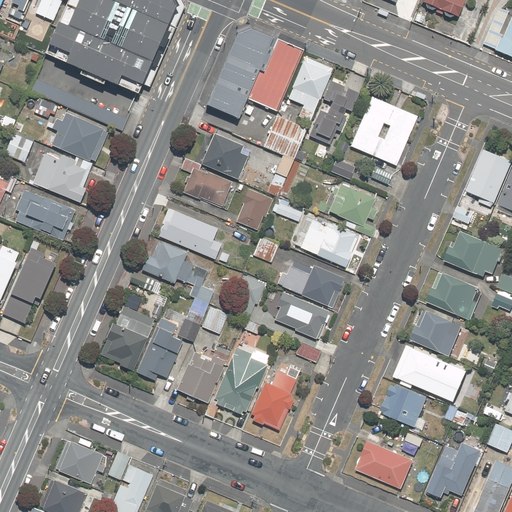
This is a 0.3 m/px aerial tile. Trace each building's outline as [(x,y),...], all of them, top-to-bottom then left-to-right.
[(0,0),(0,12),(20,23),(31,0),(0,0)] [(168,0),(65,0),(65,3),(43,52),(129,90),(168,0)] [(424,0),(423,4),(427,6),(428,10),(433,12),(436,10),(437,10),(436,13),(442,15),(443,12),(445,13),(446,17),(451,20),(455,17),(459,19),(467,1),(466,0),(424,0)] [(389,13),(380,10),(378,14),(387,18),(389,13)] [(483,45),(496,50),(501,38),(503,39),(505,36),(500,35),(509,13),(501,10),(495,18),(483,45)] [(426,16),(418,13),(415,21),(423,25),(426,16)] [(511,58),(511,17),(505,36),(503,39),(501,38),(496,50),(495,51),(511,58)] [(276,37),(243,23),(207,106),(240,120),(249,99),(276,37)] [(306,50),(276,37),(249,99),(279,112),(306,50)] [(335,70),(306,58),(288,100),(317,112),(335,70)] [(357,92),(333,82),(311,137),(335,146),(357,92)] [(421,118),(371,97),(351,143),(401,165),(421,118)] [(56,106),(38,98),(31,114),(48,122),(56,106)] [(104,132),(65,113),(60,122),(56,119),(50,130),(58,134),(52,147),(89,164),(104,132)] [(16,121),(3,114),(0,120),(0,127),(10,133),(16,121)] [(308,129),(279,117),(265,148),(294,160),(308,129)] [(34,144),(12,133),(2,153),(23,164),(34,144)] [(242,149),(238,147),(212,136),(198,166),(233,181),(237,183),(243,169),(248,158),(239,154),(242,149)] [(493,207),(511,162),(481,151),(463,196),(493,207)] [(44,154),(30,184),(77,205),(84,190),(79,187),(88,168),(60,155),(58,161),(44,154)] [(357,167),(336,156),(328,172),(349,183),(357,167)] [(295,202),(309,168),(297,163),(283,157),(268,191),(295,202)] [(220,209),(233,181),(198,166),(183,159),(177,171),(185,175),(178,191),(220,209)] [(511,162),(493,207),(511,214),(511,162)] [(395,175),(374,165),(369,178),(390,188),(395,175)] [(15,181),(0,174),(0,214),(1,215),(15,181)] [(372,221),(381,200),(333,180),(319,212),(360,230),(365,218),(372,221)] [(248,188),(232,224),(257,234),(272,199),(248,188)] [(72,212),(22,190),(10,219),(60,241),(72,212)] [(292,206),(278,200),(273,212),(287,218),(292,206)] [(168,205),(154,237),(158,238),(188,251),(209,260),(215,263),(224,243),(213,238),(218,227),(168,205)] [(306,212),(290,249),(343,271),(359,235),(306,212)] [(491,282),(504,249),(454,229),(441,262),(491,282)] [(270,264),(279,244),(260,235),(251,256),(270,264)] [(208,306),(215,289),(201,284),(202,280),(192,276),(196,266),(184,261),(188,251),(158,238),(150,257),(147,255),(139,272),(156,279),(173,287),(175,281),(190,287),(186,296),(189,298),(208,306)] [(0,298),(20,252),(0,244),(0,298)] [(40,260),(26,253),(0,311),(0,314),(19,323),(28,304),(35,307),(58,254),(45,248),(40,260)] [(274,289),(281,292),(299,299),(303,301),(329,312),(331,313),(345,280),(313,266),(289,255),(274,289)] [(149,295),(156,279),(139,272),(132,269),(125,284),(149,295)] [(437,273),(423,308),(462,324),(476,288),(437,273)] [(249,322),(265,285),(241,274),(225,312),(249,322)] [(511,278),(500,274),(489,308),(509,314),(511,304),(511,278)] [(199,327),(208,306),(189,298),(176,329),(173,335),(192,342),(199,327)] [(303,301),(289,331),(316,343),(329,312),(303,301)] [(133,374),(156,321),(120,305),(97,358),(133,374)] [(208,306),(199,327),(217,335),(226,314),(209,306),(208,306)] [(422,308),(407,346),(447,362),(462,324),(423,308),(422,308)] [(156,321),(133,374),(154,383),(157,377),(165,381),(183,340),(173,336),(173,335),(176,329),(156,321)] [(320,352),(298,342),(292,354),(314,363),(320,352)] [(208,406),(231,352),(212,343),(208,351),(193,345),(173,391),(208,406)] [(459,347),(454,359),(493,375),(501,354),(473,343),(470,351),(459,347)] [(407,346),(405,345),(391,381),(426,395),(448,403),(452,405),(466,369),(447,362),(407,346)] [(253,361),(231,352),(208,406),(244,422),(262,381),(263,377),(249,371),(253,361)] [(278,436),(295,397),(289,395),(297,377),(300,368),(289,364),(286,372),(276,368),(269,384),(262,381),(244,422),(278,436)] [(413,429),(425,398),(389,384),(377,415),(413,429)] [(465,429),(471,413),(452,405),(448,403),(441,419),(465,429)] [(507,454),(511,442),(511,428),(495,422),(486,445),(507,454)] [(352,470),(401,490),(413,460),(377,446),(364,440),(352,470)] [(92,484),(104,454),(72,441),(60,471),(92,484)] [(444,492),(462,500),(481,451),(459,442),(456,449),(440,443),(421,491),(441,499),(444,492)] [(129,461),(117,456),(109,475),(121,480),(129,461)] [(473,511),(503,511),(511,490),(511,465),(495,459),(473,511)] [(138,511),(153,475),(137,468),(129,465),(123,480),(130,483),(129,487),(121,484),(110,511),(138,511)] [(40,506),(44,508),(44,509),(49,511),(80,511),(89,494),(56,480),(55,481),(51,479),(40,506)] [(160,479),(158,484),(185,495),(187,490),(160,479)] [(180,511),(186,497),(187,495),(158,484),(148,509),(155,511),(180,511)] [(511,511),(511,490),(503,511),(511,511)] [(186,497),(180,511),(189,511),(194,500),(186,497)] [(233,511),(207,501),(202,511),(233,511)]
